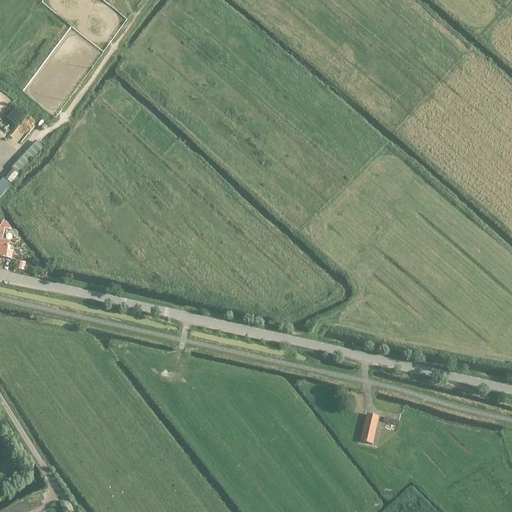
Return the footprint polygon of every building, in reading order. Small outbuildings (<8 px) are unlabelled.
[(35,142),(11,169),(16,174),(19,176),(43,150),(35,142)] [(11,185),(19,177),(19,176),(16,174),(8,182),(11,185)] [(0,200),(2,197),(10,187),(3,182),(0,186),(0,200)] [(1,229),(0,233),(0,258),(7,261),(8,260),(12,261),(14,253),(8,252),(10,244),(2,243),(5,230),(1,229)] [(380,420),(368,418),(362,445),(374,448),(380,420)]
